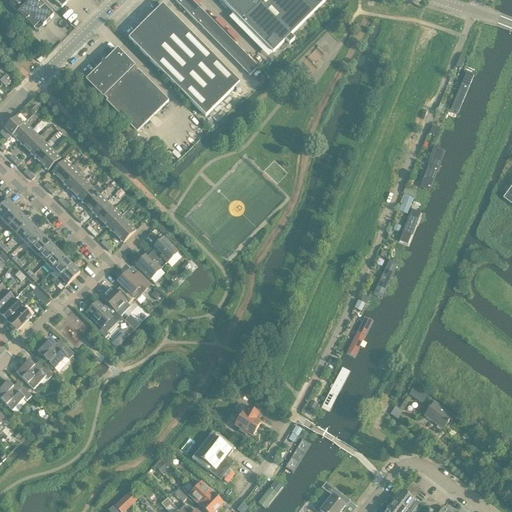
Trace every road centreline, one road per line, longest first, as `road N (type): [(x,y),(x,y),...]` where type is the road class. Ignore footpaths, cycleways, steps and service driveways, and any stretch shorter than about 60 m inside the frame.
road 1 (residential): [(228,511),(293,417),(345,316),(473,11)]
road 2 (track): [(278,376),(412,66),(428,0)]
road 3 (unknown): [(85,511),(104,481),(150,453),(223,347)]
road 4 (residential): [(111,264),(0,167)]
road 5 (residential): [(17,348),(111,264)]
road 6 (residential): [(485,511),(424,466),(406,464),(386,485)]
